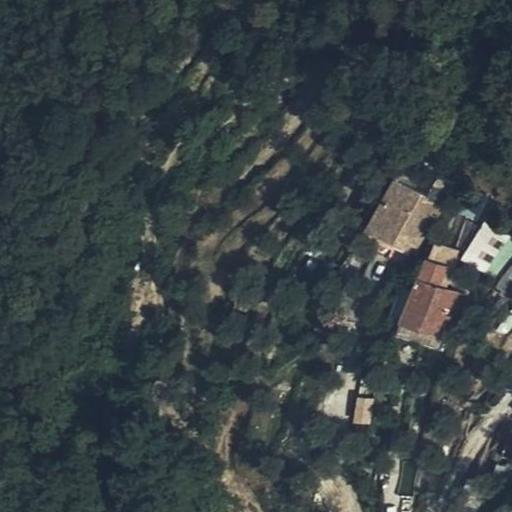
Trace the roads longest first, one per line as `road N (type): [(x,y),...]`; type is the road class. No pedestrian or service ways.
road 1 (unknown): [(366,281),(343,383),(352,511)]
road 2 (unknown): [(434,511),(511,391)]
